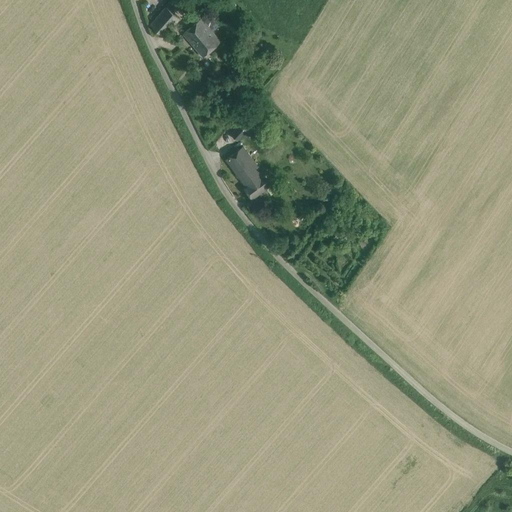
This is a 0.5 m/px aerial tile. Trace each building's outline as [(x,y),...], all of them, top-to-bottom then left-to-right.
[(177,4),(172,0),(171,0),(167,6),(174,12),(179,6),(177,4)] [(167,6),(151,24),(164,35),(180,18),(174,12),(167,6)] [(218,26),(210,16),(206,20),(202,15),(200,16),(201,19),(201,18),(213,31),(218,26)] [(213,31),(201,18),(201,19),(184,33),(203,56),(221,41),(213,31)] [(240,123),(231,133),(238,140),(247,130),(240,123)] [(243,146),(226,159),(247,186),(264,174),(243,146)] [(247,186),(245,188),(253,198),(273,182),(266,172),(264,174),(247,186)]
